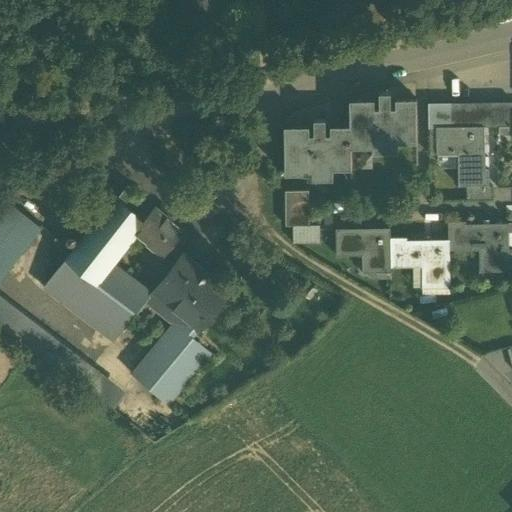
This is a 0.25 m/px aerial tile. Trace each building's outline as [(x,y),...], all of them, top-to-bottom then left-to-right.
[(224,0),(186,0),(185,26),(223,29),(224,0)] [(395,99),(396,107),(390,107),(390,93),(379,94),(380,107),(374,107),(374,147),(398,147),(398,143),(416,142),(416,99),(395,99)] [(349,100),(348,125),(330,126),(330,134),(325,134),(324,120),(314,120),(314,134),(309,134),(309,126),(284,126),(284,168),(306,168),(307,174),(332,174),(332,163),(351,163),(351,148),(374,147),(374,107),(373,99),(349,100)] [(511,102),(502,103),(502,127),(511,126),(511,102)] [(440,127),(440,103),(428,104),(428,128),(436,127),(440,127)] [(450,127),(450,103),(440,103),(440,127),(450,127)] [(461,127),(460,103),(450,103),(450,127),(461,127)] [(471,127),(471,103),(460,103),(461,127),(471,127)] [(482,127),(481,103),(471,103),(471,127),(482,127)] [(492,127),(491,103),(481,103),(482,127),(484,127),(492,127)] [(502,127),(502,103),(491,103),(492,127),(502,127)] [(486,169),(484,127),(482,127),(471,127),(461,127),(450,127),(440,127),(436,127),(437,147),(458,147),(458,153),(459,186),(488,185),(488,169),(486,169)] [(154,207),(127,185),(116,199),(143,221),(154,207)] [(285,226),(293,226),(293,243),(319,243),(319,225),(309,225),(308,191),(285,191),(285,226)] [(143,221),(116,199),(107,211),(135,233),(143,221)] [(9,202),(0,212),(0,276),(40,226),(9,202)] [(183,230),(154,207),(143,221),(172,244),(183,230)] [(135,233),(107,211),(68,260),(96,282),(112,262),(135,233)] [(509,223),(466,223),(466,220),(448,220),(448,239),(449,239),(449,250),(488,250),(488,271),(509,271),(509,223)] [(389,227),(336,228),(337,256),(369,255),(369,272),(390,272),(389,237),(389,227)] [(448,239),(406,240),(406,237),(389,237),(390,266),(428,266),(428,288),(449,287),(449,250),(449,239),(448,239)] [(228,293),(183,256),(153,293),(199,330),(228,293)] [(112,262),(96,282),(68,260),(66,259),(43,288),(113,341),(146,301),(153,293),(112,262)] [(199,330),(153,293),(146,301),(172,324),(191,339),(192,338),(199,330)] [(120,397),(0,305),(0,325),(111,410),(120,397)] [(191,339),(172,324),(131,374),(168,405),(210,354),(192,338),(191,339)]
